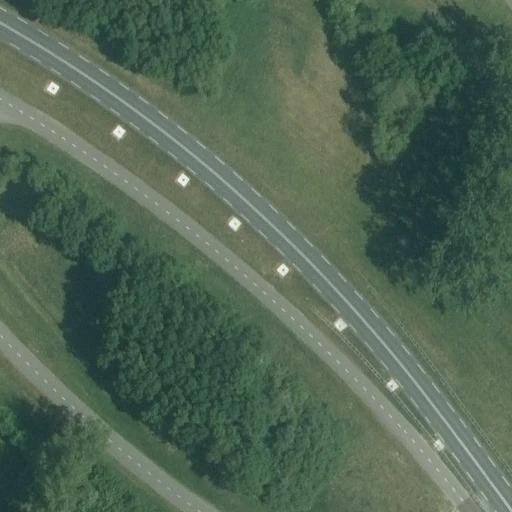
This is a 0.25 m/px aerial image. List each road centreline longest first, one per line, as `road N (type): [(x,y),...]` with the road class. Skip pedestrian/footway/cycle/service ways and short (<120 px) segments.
road 1 (secondary): [(510,511),(367,325),(246,201),(172,138),(0,23)]
road 2 (unclassified): [(469,511),(360,384),(263,293),(145,196),(0,100)]
road 3 (unclassified): [(199,511),(0,336)]
